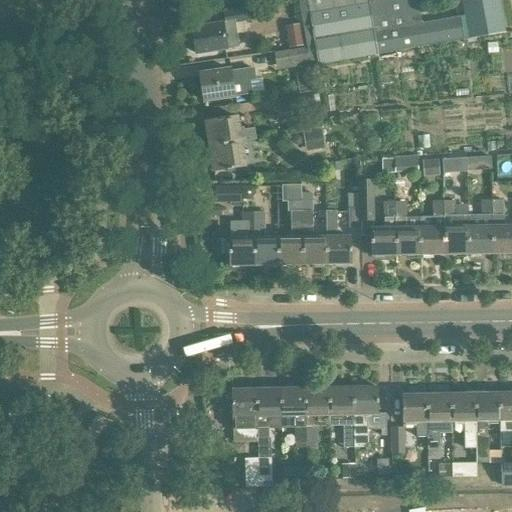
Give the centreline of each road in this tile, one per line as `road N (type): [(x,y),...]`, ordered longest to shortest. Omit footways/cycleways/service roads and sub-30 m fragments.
road 1 (secondary): [(258,328),(511,322)]
road 2 (residential): [(150,204),(149,123),(130,0)]
